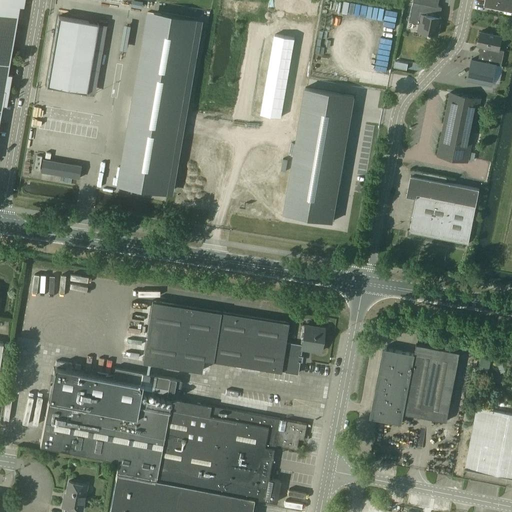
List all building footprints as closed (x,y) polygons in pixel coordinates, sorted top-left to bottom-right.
[(0,0),(0,113),(2,104),(6,105),(9,84),(5,84),(19,5),(23,6),(23,0),(0,0)] [(438,36),(441,18),(438,17),(440,6),(438,6),(438,0),(413,0),(409,22),(419,24),(417,32),(438,36)] [(511,11),(511,0),(484,0),(484,6),(511,11)] [(137,125),(129,124),(118,184),(167,193),(198,19),(148,10),(132,100),(141,102),(137,125)] [(58,17),(46,86),(86,93),(98,24),(58,17)] [(477,46),(481,47),(478,60),(496,64),(501,65),(504,51),(499,50),(502,36),(480,31),(477,46)] [(492,84),(496,64),(478,60),(472,59),(468,79),(492,84)] [(305,88),(284,213),(333,221),(354,96),(305,88)] [(450,93),(438,155),(467,161),(470,147),(480,99),(450,93)] [(132,100),(128,124),(137,125),(141,102),(132,100)] [(83,166),(42,159),(40,172),(81,179),(83,166)] [(468,244),(478,192),(479,189),(411,175),(406,196),(416,198),(409,232),(468,244)] [(301,348),(301,345),(285,342),(289,322),(153,300),(143,361),(202,370),(204,358),(285,372),(298,374),(300,363),(299,362),(301,348)] [(304,325),(301,345),(301,348),(320,351),(324,328),(304,325)] [(3,344),(0,343),(0,371),(4,372),(9,345),(3,344)] [(446,421),(460,352),(416,344),(414,354),(383,348),(369,417),(401,424),(403,413),(446,421)] [(491,355),(482,353),(479,366),(476,366),(475,372),(488,374),(488,371),(489,371),(490,367),(488,367),(489,364),(491,355)] [(50,401),(42,446),(118,460),(116,472),(108,511),(250,511),(254,498),(260,499),(276,502),(280,480),(268,478),(269,478),(268,478),(274,448),(275,448),(276,445),(281,446),(281,447),(296,449),(298,439),(303,440),(306,424),(286,420),(171,398),(170,404),(141,399),(142,388),(167,393),(166,395),(172,396),(176,378),(115,367),(113,377),(56,367),(50,401)] [(511,476),(511,412),(477,406),(465,468),(511,476)] [(78,511),(79,511),(81,511),(86,486),(69,482),(65,500),(64,500),(62,507),(65,508),(64,511),(78,511)]
